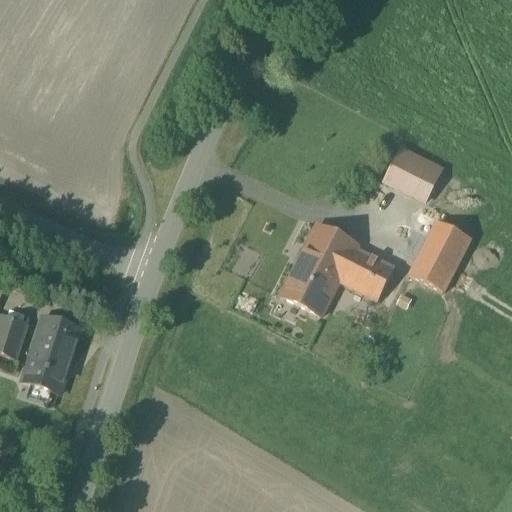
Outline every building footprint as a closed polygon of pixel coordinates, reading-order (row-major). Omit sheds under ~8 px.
[(448,177),(400,153),(385,180),(412,196),(416,188),(437,199),(448,177)] [(469,244),(435,227),(408,280),(442,298),(469,244)] [(394,273),(355,253),(355,251),(316,232),(303,257),(342,277),(337,287),(376,307),(394,273)] [(303,257),(280,301),(320,321),(327,307),(337,287),(342,277),(303,257)] [(15,298),(0,292),(0,306),(10,311),(15,298)] [(327,307),(320,321),(328,325),(335,311),(327,307)] [(26,331),(0,322),(0,359),(15,365),(26,331)] [(76,335),(45,325),(25,388),(58,399),(64,380),(61,379),(76,335)]
